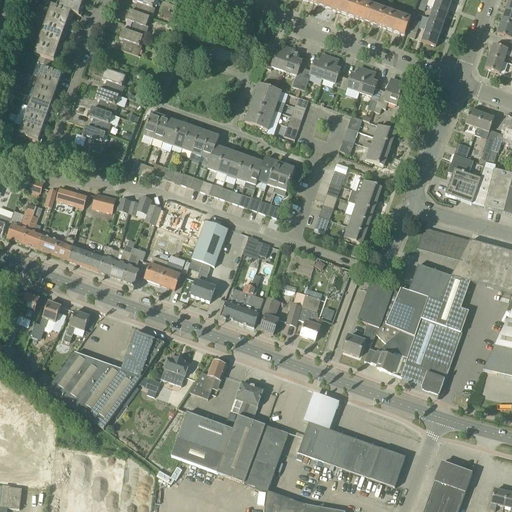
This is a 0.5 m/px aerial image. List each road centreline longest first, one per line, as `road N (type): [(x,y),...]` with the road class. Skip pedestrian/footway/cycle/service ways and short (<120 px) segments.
road 1 (tertiary): [(439,418),(0,259)]
road 2 (residential): [(294,241),(148,190),(34,175)]
road 3 (residential): [(457,84),(261,14)]
road 4 (residential): [(231,130),(164,106),(167,80),(175,61),(189,58),(242,78),(246,87)]
road 5 (residential): [(52,141),(103,0)]
road 6 (residential): [(410,205),(457,84)]
